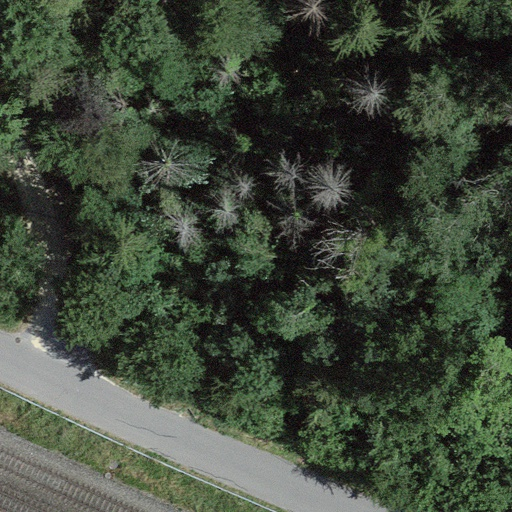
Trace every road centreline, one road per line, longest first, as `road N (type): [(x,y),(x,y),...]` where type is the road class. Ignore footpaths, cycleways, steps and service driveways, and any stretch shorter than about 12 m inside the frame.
road 1 (unclassified): [(0,355),(344,511)]
road 2 (track): [(0,141),(34,206),(0,351)]
